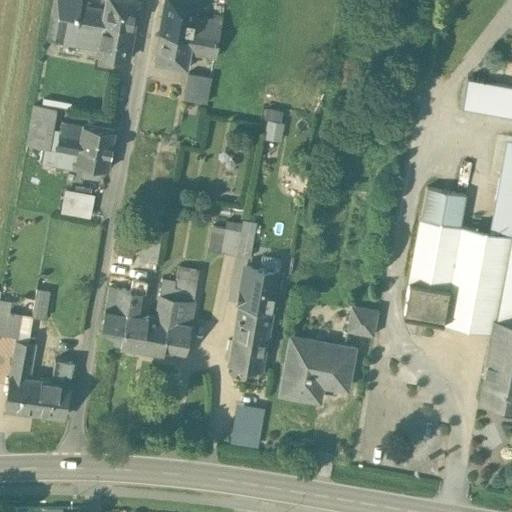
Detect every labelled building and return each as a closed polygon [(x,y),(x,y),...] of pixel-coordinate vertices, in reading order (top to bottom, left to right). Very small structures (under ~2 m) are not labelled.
[(54,0),(51,15),(65,17),(67,18),(67,17),(77,19),(134,29),(138,0),(105,0),(104,9),(80,5),(80,0),(54,0)] [(197,9),(166,4),(161,33),(192,38),(194,25),(197,9)] [(65,17),(51,15),(47,38),(61,40),(65,17)] [(134,29),(77,19),(67,17),(67,18),(66,25),(69,25),(68,29),(74,30),(74,32),(100,37),(97,52),(128,58),(134,29)] [(220,30),(194,25),(192,38),(218,43),(220,30)] [(192,38),(161,33),(156,62),(187,68),(190,52),(192,38)] [(218,43),(192,38),(190,52),(216,56),(218,43)] [(211,77),(188,72),(183,98),(207,102),(211,77)] [(511,86),(467,79),(462,107),(511,115),(511,86)] [(57,109),(34,104),(27,145),(49,149),(57,109)] [(284,122),(264,119),(261,139),(281,142),(284,122)] [(115,131),(62,121),(56,150),(78,154),(76,164),(107,170),(115,131)] [(511,142),(499,216),(511,218),(511,142)] [(93,214),(96,189),(65,186),(62,211),(93,214)] [(465,194),(426,187),(421,219),(460,226),(465,194)] [(511,235),(460,226),(421,219),(409,281),(448,289),(442,323),(490,332),(493,318),(495,318),(511,321),(511,235)] [(164,223),(148,220),(141,259),(157,262),(164,223)] [(240,232),(212,226),(208,249),(236,255),(240,232)] [(253,234),(240,232),(236,255),(249,257),(253,234)] [(246,265),(239,306),(271,311),(278,271),(246,265)] [(198,270),(179,266),(173,297),(193,301),(198,270)] [(176,281),(162,279),(160,295),(173,297),(176,281)] [(146,282),(133,280),(131,290),(121,345),(142,349),(148,316),(140,315),(146,282)] [(448,289),(409,281),(402,316),(442,323),(448,289)] [(131,290),(109,287),(100,342),(121,345),(131,290)] [(50,292),(37,289),(32,316),(45,319),(50,292)] [(155,317),(148,316),(142,349),(162,353),(173,297),(160,295),(155,317)] [(173,297),(162,353),(184,356),(188,337),(192,334),(193,328),(190,324),(194,301),(193,301),(173,297)] [(13,298),(12,310),(31,313),(33,301),(13,298)] [(32,316),(11,313),(12,302),(0,299),(0,334),(28,339),(32,316)] [(378,310),(351,305),(346,331),(373,337),(378,310)] [(271,311),(239,306),(229,364),(260,369),(271,311)] [(511,321),(495,318),(493,318),(490,332),(478,399),(511,405),(511,321)] [(352,348),(291,338),(281,393),(317,399),(320,384),(345,388),(352,348)] [(35,344),(16,341),(14,353),(32,356),(33,356),(35,344)] [(32,356),(14,353),(10,375),(29,378),(32,356)] [(52,381),(40,379),(33,413),(64,417),(74,362),(55,359),(52,381)] [(29,378),(10,375),(4,408),(33,413),(40,379),(29,378)] [(264,408),(237,404),(230,442),(258,446),(264,408)]
